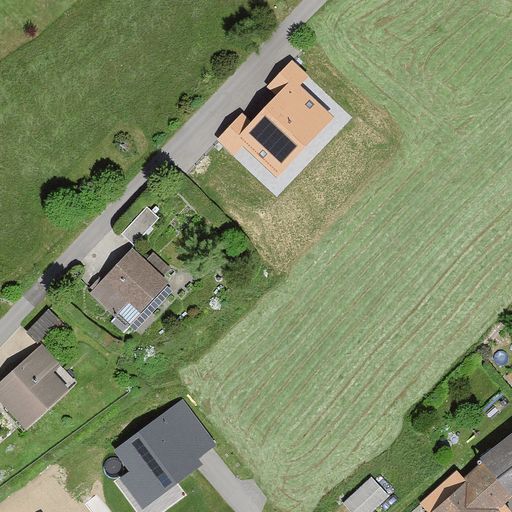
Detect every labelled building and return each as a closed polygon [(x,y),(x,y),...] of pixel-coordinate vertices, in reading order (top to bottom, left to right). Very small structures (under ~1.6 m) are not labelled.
[(277,179),(327,124),(292,91),(241,146),(277,179)] [(118,329),(161,285),(127,251),(84,295),(118,329)] [(53,308),(29,323),(38,339),(63,324),(53,308)] [(0,410),(18,430),(65,389),(33,354),(0,383),(0,410)] [(190,404),(119,456),(136,476),(127,484),(149,508),(227,451),(190,404)] [(511,433),(474,462),(477,467),(504,502),(511,496),(511,433)] [(511,511),(504,502),(477,467),(459,481),(453,474),(415,503),(422,511),(511,511)] [(345,511),(370,511),(388,496),(371,477),(340,505),(345,511)]
